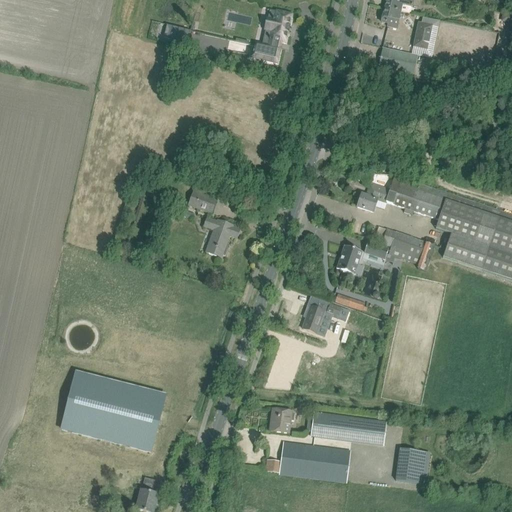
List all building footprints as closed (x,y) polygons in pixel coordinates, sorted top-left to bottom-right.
[(387,0),(385,10),(401,13),(409,15),(412,4),(411,3),(411,0),(387,0)] [(471,0),(470,7),(479,8),(480,0),(471,0)] [(401,13),(385,10),(384,15),(383,15),(381,23),(388,25),(388,28),(397,30),(401,13)] [(254,44),(251,59),(277,64),(280,50),(281,43),(285,44),(288,33),(289,33),(289,32),(288,32),(289,28),(290,28),(289,27),(292,16),(276,12),(275,20),(273,20),(272,21),(268,20),(267,19),(265,30),(272,32),(271,39),(270,38),(269,40),(270,41),(269,47),(254,44)] [(508,38),(511,38),(511,17),(503,16),(502,22),(511,23),(508,38)] [(426,51),(428,43),(435,45),(439,22),(423,18),(421,24),(417,24),(412,48),(426,51)] [(170,39),(187,43),(190,31),(173,27),(167,26),(166,29),(172,30),(170,39)] [(450,53),(495,53),(495,27),(450,26),(450,53)] [(496,49),(505,50),(507,42),(503,41),(504,38),(506,39),(507,32),(500,30),(496,49)] [(383,49),(378,69),(413,77),(418,57),(383,49)] [(494,61),(492,69),(501,71),(503,63),(494,61)] [(139,171),(135,183),(146,186),(149,174),(139,171)] [(511,216),(414,183),(415,181),(404,177),(403,179),(395,176),(390,191),(371,185),(366,197),(362,195),(357,208),(373,214),(375,209),(384,212),(387,202),(405,209),(404,214),(412,217),(414,212),(439,221),(436,230),(451,235),(447,245),(419,236),(417,241),(386,230),(386,231),(379,228),(374,242),(391,248),(388,255),(418,265),(417,269),(426,272),(434,249),(445,253),(443,258),(511,281),(511,216)] [(216,202),(192,194),(187,207),(211,216),(216,202)] [(186,212),(183,218),(192,221),(194,215),(186,212)] [(217,222),(207,219),(204,228),(213,232),(205,253),(222,259),(223,256),(225,257),(229,246),(227,246),(229,238),(237,240),(240,231),(233,228),(233,227),(217,221),(217,222)] [(364,254),(385,261),(388,250),(367,243),(364,254)] [(337,270),(355,276),(359,265),(361,265),(363,259),(361,258),(362,253),(345,247),(337,270)] [(365,304),(367,296),(352,292),(350,300),(365,304)] [(328,313),(339,318),(342,309),(331,304),(328,313)] [(302,330),(312,333),(317,335),(325,313),(310,308),(302,330)] [(68,311),(67,346),(86,346),(87,320),(92,320),(92,311),(68,311)] [(76,374),(62,431),(151,454),(165,397),(76,374)] [(154,391),(177,395),(179,380),(156,377),(154,391)] [(289,435),(290,422),(294,422),(295,415),(292,414),(292,413),(275,411),(273,424),(271,423),(270,432),(289,435)] [(312,437),(384,446),(387,423),(315,414),(314,419),(308,418),(307,432),(313,433),(312,437)] [(280,475),(280,476),(346,484),(346,483),(350,452),(340,451),(284,444),(281,463),(280,475)] [(395,482),(426,485),(430,454),(399,450),(395,482)] [(141,491),(136,511),(140,511),(153,511),(158,495),(152,494),(155,482),(145,479),(142,491),(141,491)] [(27,511),(68,511),(71,498),(30,493),(27,511)]
